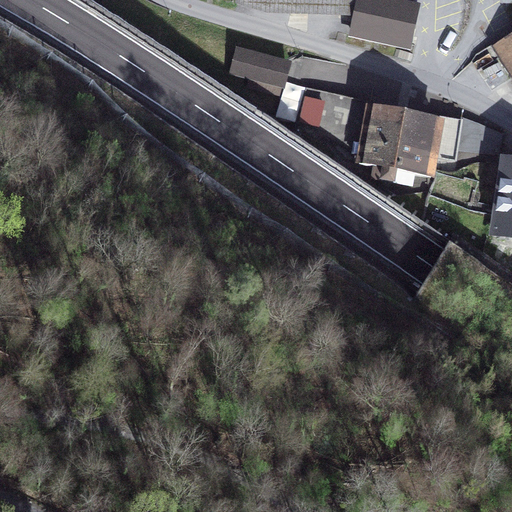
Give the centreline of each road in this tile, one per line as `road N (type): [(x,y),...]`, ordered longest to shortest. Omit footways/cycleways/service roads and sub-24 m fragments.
road 1 (motorway): [(511,318),(30,0)]
road 2 (residential): [(511,122),(428,82),(169,0)]
